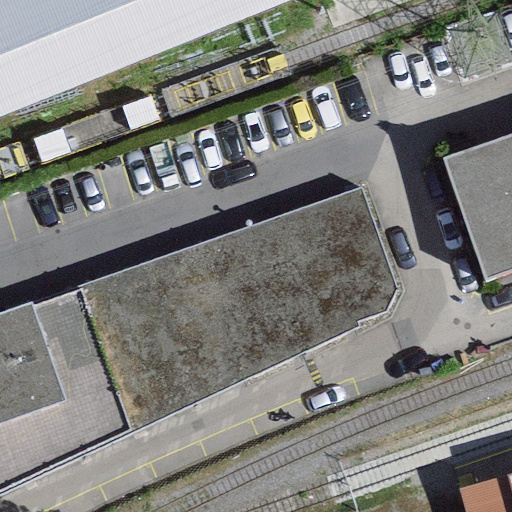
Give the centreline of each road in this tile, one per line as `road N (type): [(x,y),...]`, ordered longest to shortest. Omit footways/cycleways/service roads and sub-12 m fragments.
road 1 (residential): [(42,511),(511,307)]
road 2 (unknown): [(388,126),(0,270)]
road 3 (unknown): [(388,126),(470,321)]
road 4 (unknown): [(511,85),(388,126)]
